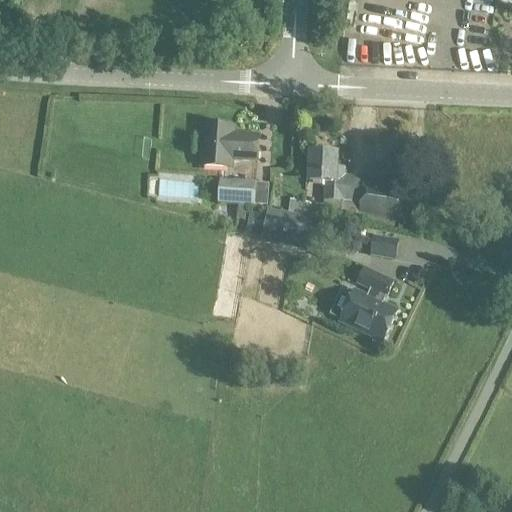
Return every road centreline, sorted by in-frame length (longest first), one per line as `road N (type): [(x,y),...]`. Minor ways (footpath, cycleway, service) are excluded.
road 1 (tertiary): [(291,88),(0,70)]
road 2 (tertiary): [(291,88),(511,99)]
road 3 (unclassified): [(426,511),(511,337)]
